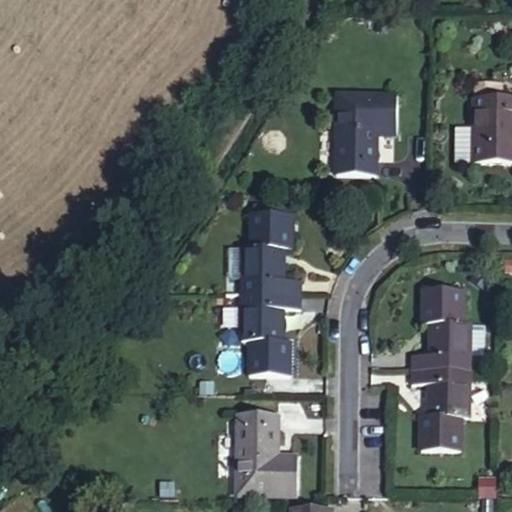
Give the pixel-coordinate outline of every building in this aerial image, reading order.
[(332,170),(374,173),(375,130),(393,130),(395,90),(334,91),(332,170)] [(511,98),(473,98),(472,127),(453,127),(452,164),(511,164),(511,98)] [(235,250),(234,278),(233,297),(289,297),(290,283),(274,283),(275,254),(281,254),(281,216),(244,217),(242,250),(235,250)] [(234,278),(235,250),(217,250),(215,278),(234,278)] [(409,355),(408,369),(466,370),(467,325),(459,326),(459,291),(420,290),(419,325),(427,325),(426,356),(409,355)] [(289,297),(233,297),(232,344),(241,343),(240,379),(278,379),(279,344),(272,344),(273,313),(289,312),(289,297)] [(408,369),(407,383),(428,385),(426,412),(419,413),(418,447),(456,448),(458,417),(465,417),(466,370),(408,369)] [(234,487),(292,489),(292,447),(273,446),(273,406),(235,405),(234,487)] [(492,475),(477,475),(476,493),(492,494),(492,475)]
